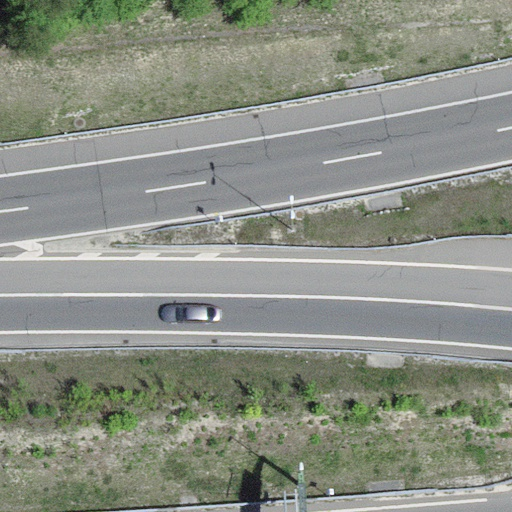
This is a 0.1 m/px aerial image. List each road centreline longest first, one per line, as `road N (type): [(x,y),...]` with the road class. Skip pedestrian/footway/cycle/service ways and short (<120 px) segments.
road 1 (motorway): [(511,122),(206,181),(0,208)]
road 2 (motorway): [(511,309),(413,300),(0,295)]
